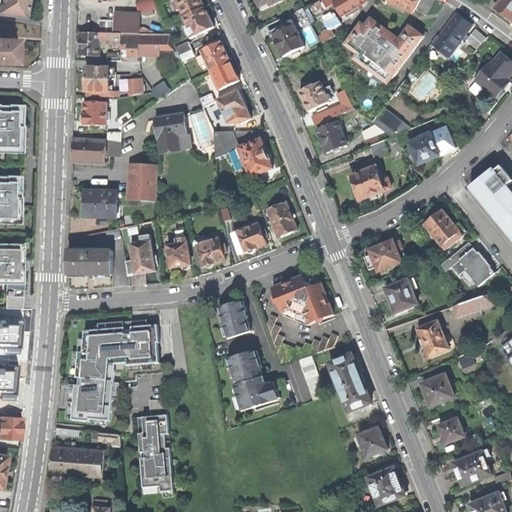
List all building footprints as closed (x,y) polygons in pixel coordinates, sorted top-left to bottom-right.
[(0,0),(0,12),(27,17),(28,10),(26,10),(27,4),(29,4),(29,0),(0,0)] [(140,12),(157,7),(155,0),(143,0),(137,2),(140,12)] [(176,0),(178,1),(181,10),(185,17),(206,8),(202,0),(176,0)] [(256,0),(262,11),(284,0),(283,0),(256,0)] [(332,0),(335,4),(342,15),(353,9),(357,6),(367,0),(366,0),(332,0)] [(390,0),(413,12),(420,0),(390,0)] [(511,0),(501,0),(495,9),(504,15),(511,21),(511,0)] [(311,6),(315,11),(323,6),(320,1),(311,6)] [(210,16),(206,8),(185,17),(188,25),(186,26),(192,38),(215,28),(210,16)] [(304,27),(311,23),(304,8),(297,12),(304,27)] [(115,22),(115,33),(122,33),(139,34),(139,14),(115,13),(115,22)] [(325,20),(331,30),(332,29),(340,24),(334,14),(325,20)] [(440,37),(455,48),(472,25),(463,18),(457,14),(440,37)] [(375,74),(388,84),(422,39),(416,34),(417,32),(410,26),(400,40),(387,30),(372,19),(366,26),(362,23),(350,39),(353,41),(348,46),(358,54),(352,62),(372,77),(375,74)] [(273,33),(285,27),(284,25),(282,20),(269,26),(273,33)] [(285,27),(286,30),(295,26),(293,21),(284,25),(285,27)] [(115,33),(115,22),(101,22),(101,33),(115,33)] [(279,46),(284,57),(305,47),(295,26),(286,30),(274,36),(279,46)] [(319,37),(323,43),(336,35),(332,29),(331,30),(319,37)] [(122,44),(122,33),(115,33),(101,33),(100,33),(100,35),(100,41),(110,41),(110,44),(122,44)] [(141,34),(139,34),(122,33),(122,44),(122,49),(140,49),(141,34)] [(81,55),(100,56),(100,48),(100,44),(100,41),(100,35),(81,34),(81,45),(81,55)] [(171,34),(141,34),(140,49),(156,49),(178,50),(177,48),(171,34)] [(455,48),(440,37),(438,35),(431,44),(449,57),(455,48)] [(17,38),(0,37),(0,59),(16,60),(17,38)] [(181,55),(193,50),(190,43),(177,48),(178,50),(181,55)] [(212,71),(231,62),(227,53),(223,43),(203,52),(205,56),(209,64),(212,71)] [(196,56),(193,50),(181,55),(183,62),(196,56)] [(476,80),(495,96),(506,84),(505,82),(509,77),(511,74),(511,61),(502,53),(492,65),(491,64),(476,80)] [(209,64),(205,56),(198,58),(202,67),(209,64)] [(212,71),(220,90),(240,82),(235,72),(231,62),(212,71)] [(87,79),(87,91),(94,91),(110,92),(110,87),(110,69),(87,68),(87,79)] [(147,77),(123,79),(124,90),(132,90),(132,94),(148,93),(147,77)] [(161,97),(173,92),(169,82),(157,88),(161,97)] [(306,103),(310,112),(330,102),(329,100),(332,99),(330,95),(327,96),(321,83),(301,93),(306,103)] [(110,92),(94,91),(94,96),(113,97),(113,87),(110,87),(110,92)] [(247,109),(248,109),(244,101),(239,91),(219,100),(226,116),(228,118),(247,109)] [(338,94),(347,112),(354,108),(345,91),(338,94)] [(200,99),(204,107),(216,102),(213,94),(200,99)] [(107,126),(107,120),(107,112),(108,106),(108,103),(85,103),(85,109),(85,115),(82,117),(82,121),(85,123),(85,125),(107,126)] [(0,149),(9,150),(10,147),(23,148),(23,127),(24,127),(24,115),(19,114),(20,104),(9,104),(9,105),(0,104),(0,149)] [(325,112),(328,120),(343,113),(340,105),(325,112)] [(384,107),(373,122),(376,125),(385,132),(392,137),(412,128),(384,107)] [(354,108),(347,112),(355,118),(359,112),(354,108)] [(228,118),(230,123),(242,124),(252,119),(247,109),(228,118)] [(118,120),(122,127),(132,119),(128,113),(118,120)] [(185,114),(159,118),(161,125),(156,126),(157,132),(158,139),(160,139),(179,136),(188,135),(185,114)] [(221,119),(224,125),(230,123),(228,118),(226,116),(221,119)] [(223,132),(227,132),(224,125),(221,119),(218,120),(223,132)] [(211,123),(215,132),(223,132),(218,120),(215,121),(211,123)] [(326,151),(326,153),(347,145),(338,122),(317,130),(320,139),(322,144),(321,146),(323,150),(326,151)] [(224,125),(227,132),(233,132),(230,123),(224,125)] [(385,132),(376,125),(363,132),(366,139),(378,135),(385,132)] [(410,143),(419,164),(438,157),(456,149),(447,128),(410,143)] [(230,154),(238,150),(238,149),(258,141),(254,131),(233,132),(227,132),(223,132),(215,132),(216,159),(230,154)] [(188,135),(179,136),(181,147),(182,150),(193,149),(190,134),(188,135)] [(381,141),(378,135),(366,139),(365,140),(367,146),(381,141)] [(161,150),(181,147),(179,136),(160,139),(161,150)] [(249,171),(252,178),(273,169),(270,161),(271,160),(270,158),(271,153),(267,150),(266,148),(265,148),(263,144),(262,140),(258,141),(238,149),(238,150),(242,160),(247,172),(249,171)] [(106,163),(107,142),(75,141),(74,150),(74,162),(106,163)] [(372,153),(387,147),(384,141),(370,146),(372,153)] [(122,143),(113,142),(112,157),(121,157),(122,143)] [(372,153),(375,159),(390,154),(387,147),(372,153)] [(238,150),(230,154),(233,163),(242,160),(238,150)] [(133,201),(155,202),(157,166),(135,165),(133,201)] [(471,187),(511,237),(511,191),(507,186),(511,182),(511,178),(501,166),(495,171),(494,169),(483,178),(471,187)] [(361,201),(371,197),(371,198),(377,196),(376,195),(386,191),(382,182),(376,167),(352,177),(357,190),(354,192),(355,195),(357,200),(361,199),(361,201)] [(7,218),(21,219),(21,198),(22,198),(22,186),(18,186),(18,175),(7,175),(7,176),(0,176),(0,220),(7,221),(7,218)] [(382,182),(386,191),(392,189),(388,179),(382,182)] [(86,215),(118,216),(118,192),(86,191),(86,203),(86,215)] [(268,210),(279,237),(298,230),(293,217),(287,202),(268,210)] [(425,224),(443,246),(453,238),(456,242),(463,236),(460,232),(461,231),(443,209),(434,217),(425,224)] [(259,223),(233,233),(241,254),(248,251),(249,252),(251,253),(255,252),(255,250),(256,248),(261,246),(268,244),(265,238),(262,230),(259,223)] [(106,232),(108,239),(122,236),(120,229),(106,232)] [(169,253),(172,268),(178,267),(182,266),(183,268),(185,270),(187,270),(190,269),(190,266),(190,265),(192,265),(187,238),(177,239),(178,245),(168,246),(169,249),(165,250),(166,253),(169,253)] [(222,246),(220,239),(198,245),(205,267),(207,266),(208,268),(210,268),(212,268),(214,266),(214,264),(219,263),(226,261),(224,254),(222,246)] [(477,279),(483,286),(500,273),(475,240),(445,263),(450,270),(457,264),(472,283),(477,279)] [(154,255),(151,241),(142,243),(132,244),(135,261),(137,274),(146,272),(156,271),(155,262),(154,255)] [(367,264),(370,270),(377,267),(378,269),(382,270),(403,262),(398,251),(403,249),(400,241),(395,243),(394,241),(373,249),(372,253),(372,254),(365,257),(367,264)] [(0,283),(7,284),(24,284),(25,244),(0,243),(0,283)] [(205,267),(198,245),(194,246),(197,269),(205,267)] [(89,275),(113,275),(113,251),(68,251),(68,275),(89,275)] [(129,275),(137,274),(135,261),(126,262),(129,275)] [(273,288),(284,315),(307,325),(334,314),(323,287),(318,284),(315,286),(310,284),(307,282),(306,279),(300,277),(273,288)] [(391,301),(395,313),(418,304),(411,286),(416,284),(413,277),(386,288),(391,301)] [(24,299),(24,284),(7,284),(6,308),(23,308),(24,299)] [(477,299),(490,294),(488,286),(474,291),(477,299)] [(477,299),(474,299),(478,310),(495,304),(492,293),(490,294),(477,299)] [(478,310),(474,299),(455,306),(459,316),(478,310)] [(229,338),(253,331),(249,318),(251,317),(249,312),(245,300),(221,307),(224,316),(223,316),(226,329),(229,336),(229,338)] [(271,336),(275,324),(278,316),(271,314),(267,325),(271,336)] [(0,323),(15,323),(15,316),(0,315),(0,323)] [(157,363),(161,363),(160,324),(150,325),(149,320),(144,320),(126,321),(129,363),(129,365),(157,363)] [(431,357),(456,347),(456,344),(453,336),(451,336),(447,337),(440,320),(419,329),(423,339),(426,347),(431,357)] [(118,363),(129,363),(126,321),(94,324),(95,329),(87,330),(87,338),(80,338),(79,350),(74,350),(73,376),(79,376),(79,381),(78,384),(82,384),(80,420),(91,421),(90,424),(107,426),(107,419),(113,420),(118,363)] [(271,336),(275,345),(278,334),(281,326),(275,324),(271,336)] [(332,333),(330,338),(326,350),(334,348),(338,335),(332,333)] [(275,345),(278,354),(282,343),(285,336),(278,334),(275,345)] [(326,350),(330,338),(323,336),(321,341),(317,353),(326,350)] [(317,353),(321,341),(314,339),(312,344),(308,356),(313,354),(317,353)] [(0,340),(0,378),(14,380),(16,360),(18,342),(0,340)] [(308,356),(312,344),(305,342),(303,348),(299,358),(308,356)] [(282,343),(278,354),(282,363),(289,345),(282,343)] [(282,363),(291,361),(296,347),(289,345),(282,363)] [(296,347),(291,361),(299,358),(303,348),(296,345),(296,347)] [(256,407),(279,400),(281,399),(280,397),(278,389),(275,382),(269,384),(268,380),(266,376),(265,376),(262,368),(264,367),(259,350),(230,359),(233,369),(235,378),(238,385),(235,386),(239,397),(243,408),(243,411),(256,407)] [(328,396),(313,354),(308,356),(299,358),(314,400),(328,396)] [(331,363),(351,412),(373,403),(362,375),(354,354),(331,363)] [(428,395),(433,407),(456,397),(447,375),(424,384),(428,395)] [(82,384),(78,384),(71,384),(70,418),(80,420),(82,384)] [(280,403),(279,400),(256,407),(257,410),(280,403)] [(1,434),(22,436),(22,426),(23,415),(20,415),(2,414),(1,434)] [(144,448),(148,493),(177,490),(170,414),(141,416),(144,448)] [(444,435),(448,444),(467,436),(460,418),(440,426),(444,435)] [(361,435),(369,457),(389,449),(384,437),(381,428),(361,435)] [(122,434),(102,432),(101,439),(115,441),(115,445),(123,445),(122,434)] [(69,474),(103,477),(106,451),(54,446),(53,458),(51,473),(69,474)] [(0,485),(4,486),(7,469),(9,453),(0,451),(0,485)] [(460,475),(464,486),(493,475),(484,451),(455,463),(460,475)] [(370,478),(381,506),(407,495),(401,480),(396,467),(370,478)] [(496,478),(499,485),(511,480),(511,476),(511,473),(496,478)] [(474,511),(508,511),(501,493),(472,505),(474,511)]
